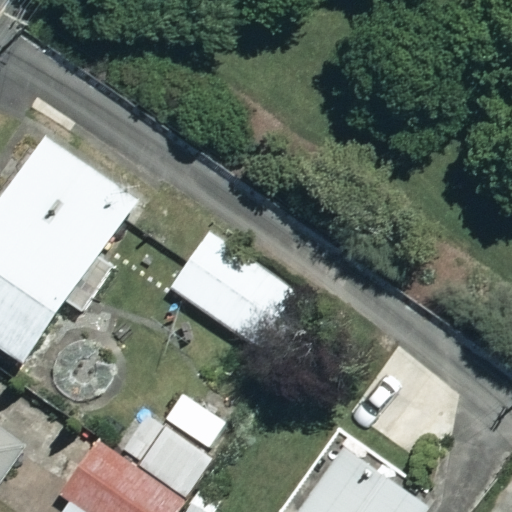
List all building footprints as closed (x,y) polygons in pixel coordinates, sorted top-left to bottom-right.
[(0,348),(45,377),(151,209),(57,149),(13,217),(0,208),(0,348)] [(304,297),(219,240),(181,296),(266,354),(304,297)] [(110,449),(68,505),(74,510),(73,511),(191,511),(222,471),(158,422),(128,463),(110,449)] [(0,504),(34,455),(0,432),(0,504)] [(442,511),(446,508),(363,448),(317,511),(442,511)]
